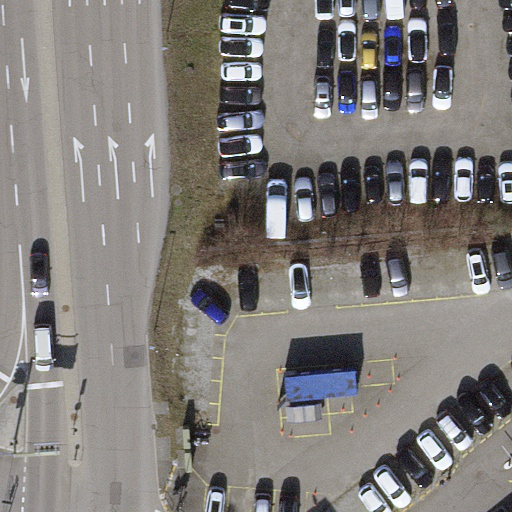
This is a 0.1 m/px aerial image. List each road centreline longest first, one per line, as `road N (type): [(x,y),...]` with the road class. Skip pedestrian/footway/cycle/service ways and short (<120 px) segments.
road 1 (secondary): [(3,0),(23,254),(46,387),(47,511)]
road 2 (secondary): [(107,511),(108,249),(92,0)]
